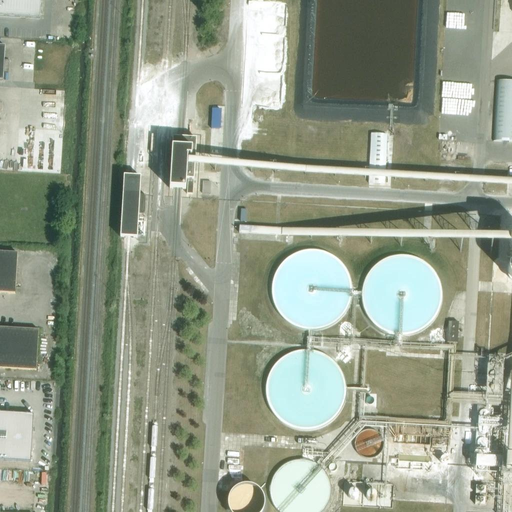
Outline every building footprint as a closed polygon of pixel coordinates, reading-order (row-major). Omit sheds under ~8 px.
[(0,0),(0,17),(40,20),(41,0),(0,0)] [(511,81),(497,81),(493,141),(511,142),(511,81)] [(371,134),(369,184),(385,185),(387,135),(371,134)] [(173,138),(170,189),(178,190),(186,190),(187,180),(194,181),(197,139),(181,138),(173,138)] [(140,195),(141,177),(133,177),(124,176),(120,238),(129,238),(138,239),(139,214),(144,215),(146,196),(140,195)] [(281,235),(281,229),(240,227),(239,233),(281,235)] [(274,292),(283,317),(303,327),(311,328),(313,327),(315,328),(319,329),(336,323),(338,318),(345,316),(353,300),(352,296),(347,293),(347,288),(350,287),(352,283),(346,262),(322,250),(312,249),(286,257),(276,279),(274,292)] [(0,293),(16,294),(18,254),(0,252),(0,293)] [(409,254),(365,268),(370,283),(399,273),(397,265),(411,261),(409,254)] [(457,344),(458,323),(449,322),(447,343),(457,344)] [(39,330),(0,327),(0,368),(37,371),(39,330)] [(288,354),(271,373),(270,385),(274,411),(291,425),(324,429),(341,409),(342,406),(337,402),(332,403),(329,406),(328,415),(327,406),(324,406),(325,411),(321,415),(320,413),(318,413),(319,421),(316,418),(315,412),(306,411),(317,409),(316,403),(318,400),(303,398),(305,379),(310,373),(311,374),(313,358),(304,351),(288,354)] [(34,415),(0,412),(0,460),(31,462),(34,415)] [(262,474),(260,448),(240,449),(241,475),(262,474)] [(322,511),(326,511),(332,488),(322,464),(301,458),(278,468),(272,492),(280,511),(322,511)]
